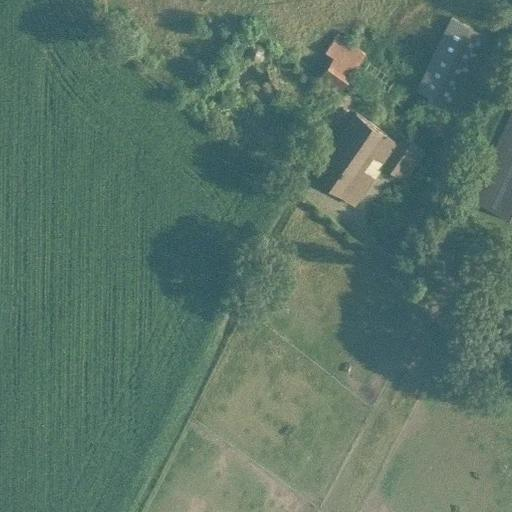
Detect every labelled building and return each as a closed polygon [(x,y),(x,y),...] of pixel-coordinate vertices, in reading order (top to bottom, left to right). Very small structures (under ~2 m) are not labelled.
[(498,41),(463,23),(426,100),(461,117),(498,41)] [(370,61),(342,43),(320,80),(348,97),(370,61)] [(511,228),(511,93),(461,205),(511,228)] [(417,104),(405,125),(452,151),(463,130),(417,104)] [(348,206),(395,140),(352,110),(305,176),(348,206)]
